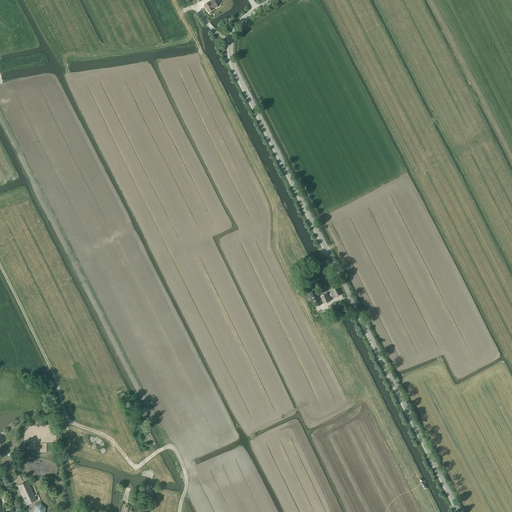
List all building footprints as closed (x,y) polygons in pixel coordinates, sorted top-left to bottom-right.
[(214,9),(218,6),(214,0),(212,0),(204,5),(208,12),(214,9)] [(333,298),(341,295),(337,287),(329,290),(331,293),(329,294),(331,296),(332,296),(333,298)] [(321,305),(315,292),(310,294),(316,307),(321,305)] [(324,304),(330,301),(327,294),(321,297),(324,304)] [(26,505),(36,501),(27,482),(17,486),(26,505)]
